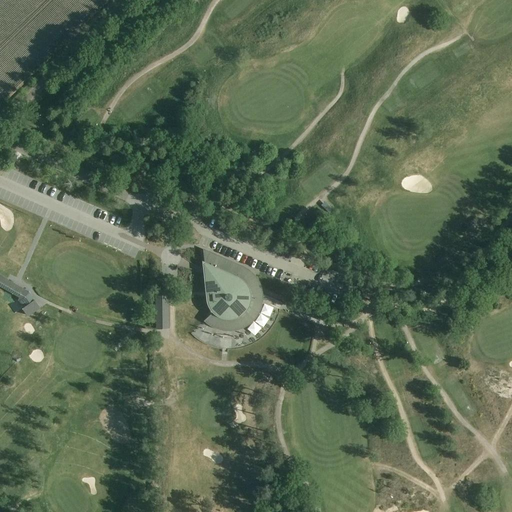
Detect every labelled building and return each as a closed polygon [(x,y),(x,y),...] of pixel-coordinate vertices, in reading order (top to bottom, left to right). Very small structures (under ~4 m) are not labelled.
[(245,267),(204,249),(205,283),(208,303),(208,306),(210,310),(212,312),(205,321),(214,328),(219,330),(224,331),(230,331),(235,331),(241,330),(245,328),(249,325),(253,323),(256,320),(259,315),(261,311),(263,306),(264,300),(264,294),(263,289),(261,284),(259,280),(257,277),(253,273),(250,270),(245,267)] [(28,292),(0,275),(0,286),(24,300),(28,292)] [(170,329),(169,290),(156,290),(157,329),(170,329)] [(268,296),(266,300),(282,307),(284,304),(268,296)] [(40,309),(33,297),(27,301),(30,304),(23,309),(29,317),(40,309)]
